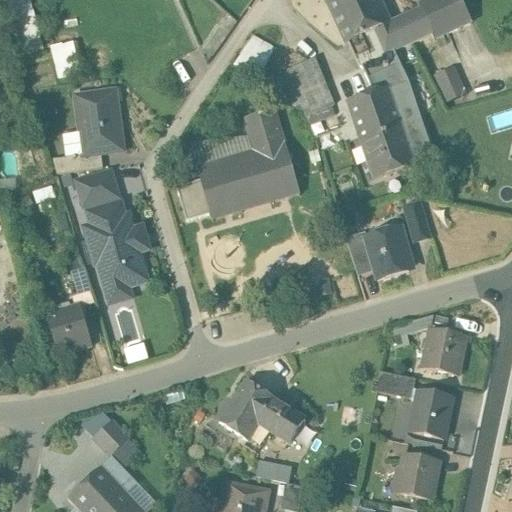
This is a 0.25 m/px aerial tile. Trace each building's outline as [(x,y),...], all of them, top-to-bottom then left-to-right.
[(25,0),(9,0),(6,1),(19,44),(37,38),(25,0)] [(325,0),(334,19),(375,0),(325,0)] [(380,0),(375,0),(334,19),(346,46),(375,32),(392,24),(380,0)] [(460,0),(432,0),(419,6),(421,11),(422,11),(433,34),(431,35),(433,40),(470,24),(460,0)] [(392,24),(375,32),(384,54),(385,56),(393,53),(431,35),(433,34),(422,11),(421,11),(392,24)] [(262,72),(272,42),(247,34),(237,63),(262,72)] [(73,41),(50,45),(58,79),(80,74),(73,41)] [(384,54),(360,65),(368,81),(400,66),(393,53),(385,56),(384,54)] [(400,66),(368,81),(375,97),(390,93),(410,86),(400,66)] [(456,73),(438,80),(448,104),(466,96),(456,73)] [(317,82),(296,91),(302,105),(323,96),(317,82)] [(410,86),(390,93),(403,130),(423,123),(410,86)] [(115,92),(76,98),(84,155),(84,157),(102,155),(124,151),(115,92)] [(375,97),(351,106),(363,143),(404,130),(403,130),(390,93),(375,97)] [(261,151),(200,169),(199,167),(197,167),(201,181),(205,192),(203,192),(210,216),(212,222),(214,222),(213,220),(241,212),(241,214),(243,213),(243,211),(269,203),(270,205),(273,205),(272,203),(298,195),(299,197),(301,196),(286,144),(283,145),(274,114),(277,113),(277,112),(263,115),(262,114),(243,119),(244,121),(246,121),(252,142),(258,140),(261,151)] [(404,130),(363,143),(375,179),(435,159),(423,123),(403,130),(404,130)] [(84,157),(84,155),(77,156),(79,173),(104,169),(102,155),(84,157)] [(79,173),(77,156),(55,159),(57,176),(79,173)] [(111,173),(76,183),(83,208),(118,198),(111,173)] [(201,181),(176,189),(186,223),(210,216),(203,192),(205,192),(201,181)] [(120,205),(88,215),(92,228),(85,230),(96,265),(99,264),(107,294),(146,282),(138,253),(140,252),(134,232),(132,232),(128,218),(124,219),(120,205)] [(420,206),(405,211),(414,244),(430,239),(420,206)] [(367,240),(366,240),(375,274),(378,282),(409,273),(405,261),(409,260),(400,230),(367,240)] [(365,234),(346,240),(358,279),(375,274),(366,240),(367,240),(365,234)] [(278,242),(255,256),(271,282),(295,268),(278,242)] [(85,272),(72,276),(78,296),(91,293),(85,272)] [(81,308),(47,317),(58,356),(60,356),(59,351),(88,343),(89,348),(92,347),(81,308)] [(465,340),(431,332),(423,369),(457,377),(465,340)] [(416,382),(381,374),(377,394),(412,401),(416,382)] [(275,401),(247,383),(220,425),(248,443),(274,403),(275,401)] [(452,401),(418,394),(410,434),(444,440),(452,401)] [(306,423),(274,403),(259,426),(291,446),(306,423)] [(83,426),(91,437),(111,423),(103,411),(83,426)] [(113,423),(95,440),(112,459),(131,442),(113,423)] [(439,464),(404,457),(401,471),(398,470),(394,494),(431,501),(439,464)] [(142,511),(101,469),(69,500),(80,511),(142,511)] [(290,477),(259,471),(257,478),(289,484),(290,477)] [(265,511),(269,495),(228,486),(222,511),(265,511)] [(298,511),(304,489),(287,486),(282,511),(285,511),(298,511)]
